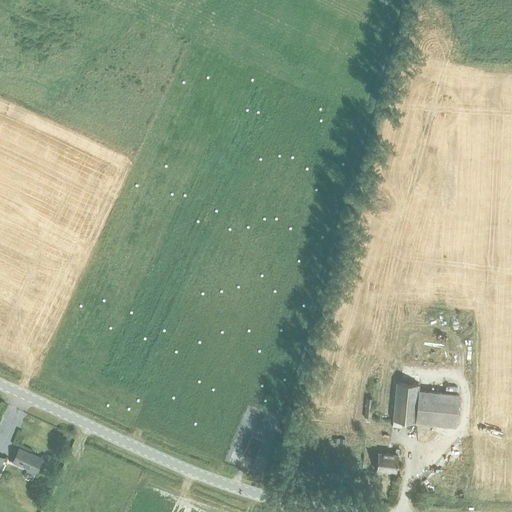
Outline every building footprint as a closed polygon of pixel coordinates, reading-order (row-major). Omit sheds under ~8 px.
[(435,309),(434,323),(445,323),(445,309),(435,309)] [(396,382),(393,420),(392,426),(401,427),(402,421),(455,426),(459,394),(418,390),(418,384),(396,382)] [(333,416),(335,400),(324,398),(321,414),(333,416)] [(364,417),(371,418),(373,398),(366,398),(364,417)] [(243,453),(254,458),(262,440),(252,435),(243,453)] [(27,470),(35,474),(42,459),(19,448),(13,461),(28,468),(27,470)] [(376,470),(396,472),(399,449),(396,448),(395,454),(378,452),(376,470)]
